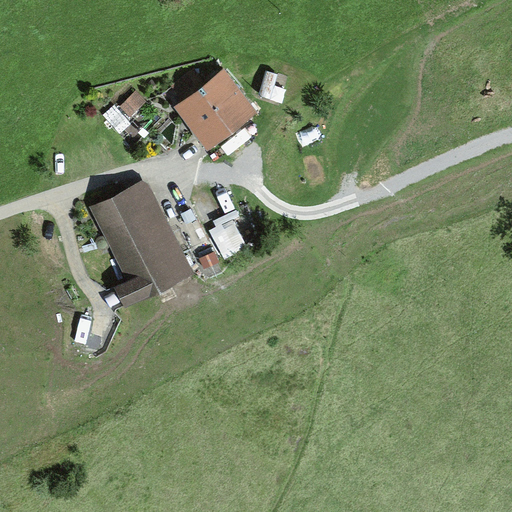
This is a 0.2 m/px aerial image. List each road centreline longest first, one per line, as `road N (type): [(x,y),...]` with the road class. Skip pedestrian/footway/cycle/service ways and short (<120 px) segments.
road 1 (track): [(249,175),(267,127),(480,0)]
road 2 (residential): [(0,204),(122,166),(189,166)]
road 3 (track): [(341,244),(511,200)]
